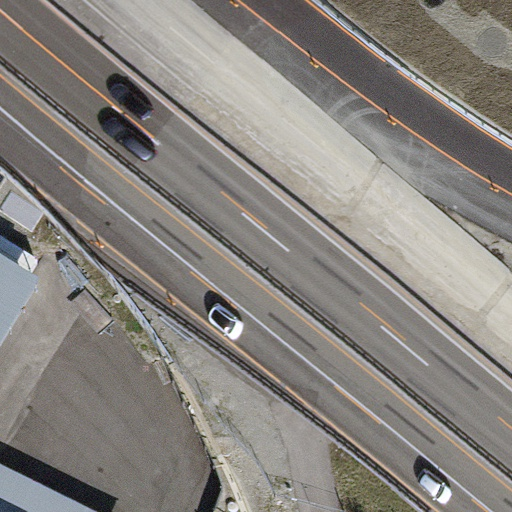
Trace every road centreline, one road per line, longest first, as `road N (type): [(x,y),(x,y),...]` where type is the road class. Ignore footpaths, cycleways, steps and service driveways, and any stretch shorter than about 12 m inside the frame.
road 1 (motorway): [(97,111),(172,222),(511,503)]
road 2 (motorway): [(97,111),(207,185),(511,433)]
road 3 (motorway): [(367,161),(173,0)]
road 4 (motorway): [(511,279),(367,161)]
road 5 (motorway): [(511,215),(367,161)]
road 6 (motorway): [(0,31),(97,111)]
